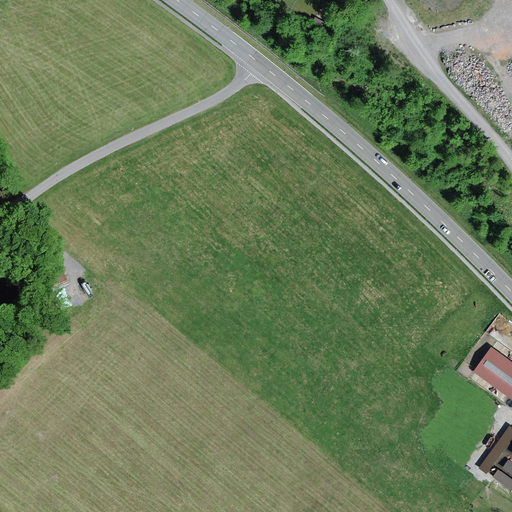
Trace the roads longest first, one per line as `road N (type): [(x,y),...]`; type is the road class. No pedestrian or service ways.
road 1 (primary): [(511,292),(373,158),(175,0)]
road 2 (track): [(0,218),(61,174),(227,92),(260,64)]
road 3 (track): [(387,0),(432,74),(511,165)]
